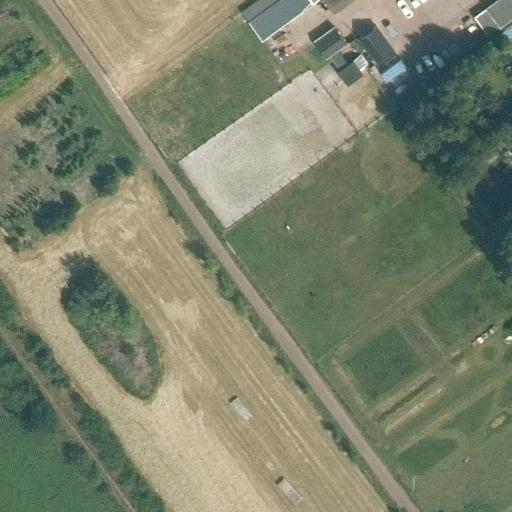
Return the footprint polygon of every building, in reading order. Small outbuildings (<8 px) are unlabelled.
[(262,41),(313,3),(310,0),(277,0),(248,22),(262,41)] [(327,0),(334,9),(345,0),(327,0)] [(376,25),(358,38),(377,64),(394,52),(376,25)] [(347,43),(336,29),(316,43),(327,58),(347,43)] [(337,71),(346,84),(362,73),(352,60),(337,71)]
